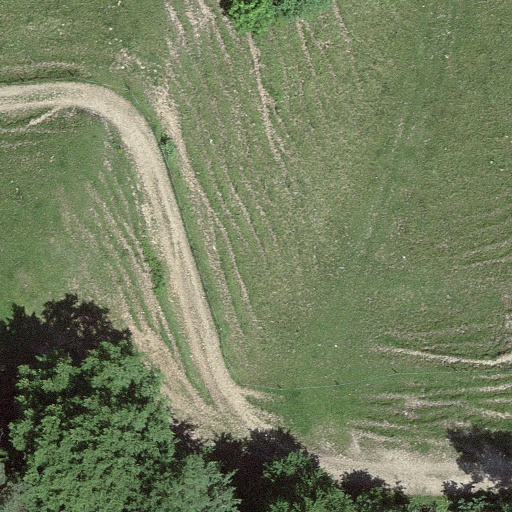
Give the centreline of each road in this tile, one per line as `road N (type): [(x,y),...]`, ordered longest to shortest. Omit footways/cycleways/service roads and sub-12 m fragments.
road 1 (track): [(231,422),(155,173),(119,111),(78,91),(0,98)]
road 2 (track): [(511,476),(415,483),(280,459),(231,422)]
